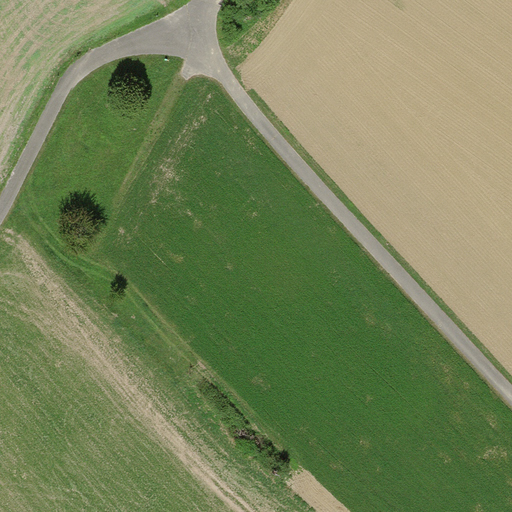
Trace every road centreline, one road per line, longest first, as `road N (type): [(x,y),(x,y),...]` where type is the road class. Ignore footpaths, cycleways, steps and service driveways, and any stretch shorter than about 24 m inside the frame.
road 1 (track): [(511,394),(188,35)]
road 2 (track): [(188,35),(119,48),(80,70),(0,209)]
